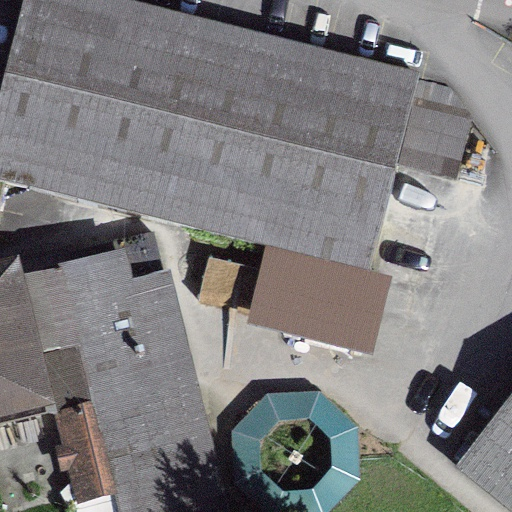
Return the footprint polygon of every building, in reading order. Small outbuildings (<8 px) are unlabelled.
[(0,181),(369,275),(419,77),(109,0),(24,0),(0,96),(0,181)] [(455,179),(469,123),(413,109),(399,166),(455,179)] [(124,489),(129,511),(222,511),(153,234),(0,270),(0,282),(10,280),(43,414),(57,410),(79,500),(124,489)] [(0,282),(0,424),(43,414),(10,280),(0,282)] [(296,490),(352,499),(365,411),(309,403),(296,490)] [(511,508),(511,407),(463,468),(511,508)]
